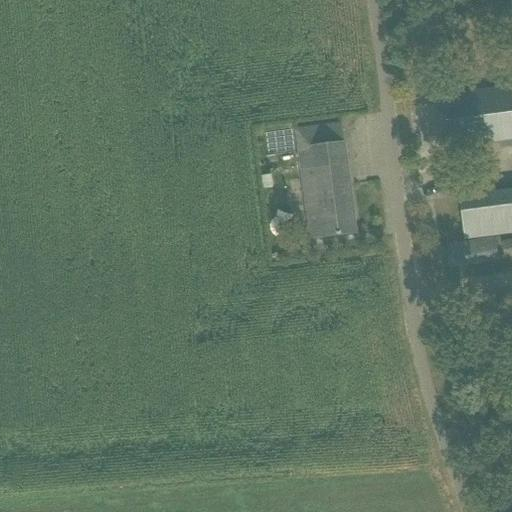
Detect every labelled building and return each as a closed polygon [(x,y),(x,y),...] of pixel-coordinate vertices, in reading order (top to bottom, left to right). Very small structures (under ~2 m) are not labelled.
[(511,87),(466,93),(447,96),(453,147),(500,141),(501,148),(511,146),(511,87)] [(322,128),(297,131),(308,216),(320,214),(323,238),(336,236),(356,234),(345,144),(344,145),(341,125),(322,128)] [(271,175),(261,177),(263,188),(273,186),(271,175)] [(511,191),(459,198),(464,240),(511,233),(511,191)] [(446,247),(449,267),(499,259),(495,239),(446,247)] [(511,240),(501,243),(505,260),(511,258),(511,240)]
